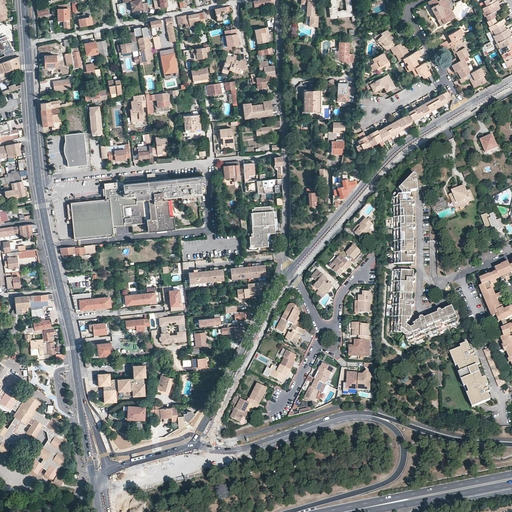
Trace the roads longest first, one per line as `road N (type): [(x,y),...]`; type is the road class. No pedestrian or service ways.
road 1 (residential): [(37,179),(286,153)]
road 2 (secondary): [(463,108),(387,162),(290,274)]
road 3 (secondary): [(511,473),(319,511)]
road 4 (secondary): [(198,446),(290,274)]
road 5 (secondary): [(376,415),(403,440),(392,478),(288,511)]
road 6 (residential): [(421,193),(419,305),(442,302),(439,283),(460,274)]
road 7 (residential): [(286,153),(280,0)]
road 8 (secondary): [(361,511),(511,482)]
road 9 (residential): [(173,14),(26,43)]
road 10 (primary): [(376,415),(345,415),(239,450)]
road 11 (primary): [(511,443),(445,437),(376,415)]
road 12 (residential): [(290,274),(286,153)]
